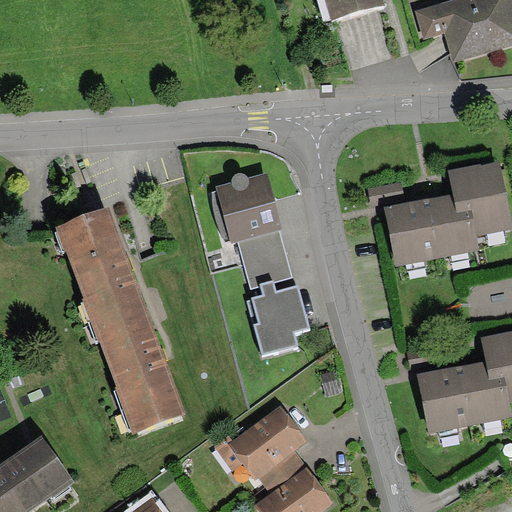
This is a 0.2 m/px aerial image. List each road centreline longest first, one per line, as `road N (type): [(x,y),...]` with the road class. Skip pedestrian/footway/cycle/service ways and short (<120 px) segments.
road 1 (residential): [(401,511),(329,222),(316,116)]
road 2 (residential): [(316,116),(0,139)]
road 3 (residential): [(511,98),(316,116)]
